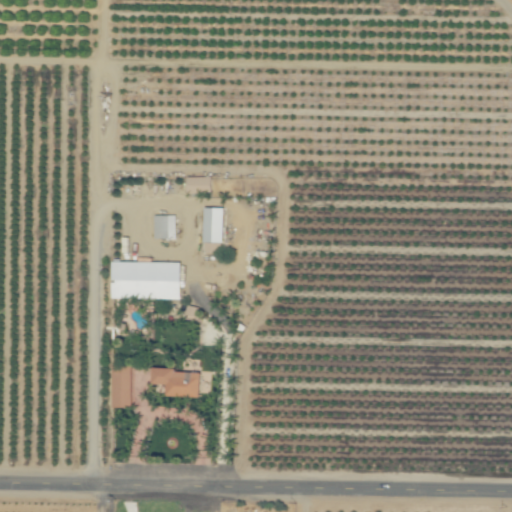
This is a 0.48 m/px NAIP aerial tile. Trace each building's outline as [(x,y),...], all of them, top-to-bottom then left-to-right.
[(209,192),(210,177),(185,176),(185,192),(209,192)] [(222,207),(203,207),(202,242),(221,242),(222,207)] [(175,215),(154,215),(154,238),(175,238),(175,215)] [(179,261),(110,262),(110,298),(180,298),(179,261)] [(165,396),(198,397),(199,371),(150,369),(150,384),(165,385),(165,396)]
